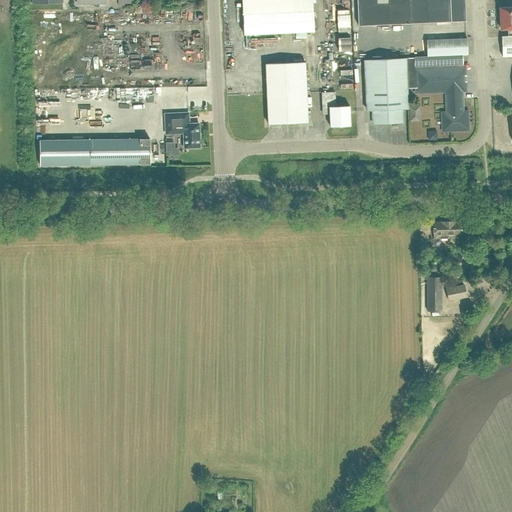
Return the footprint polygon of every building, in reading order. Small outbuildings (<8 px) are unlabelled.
[(312,0),(242,0),(243,14),(244,34),(314,31),(312,0)] [(427,20),(466,19),(464,0),(357,0),(358,26),(427,23),(427,20)] [(511,7),(500,8),(501,29),(507,29),(507,36),(501,36),(502,57),(511,56),(511,7)] [(340,31),(353,31),(352,8),(339,8),(340,31)] [(340,58),(355,57),(354,35),(339,36),(340,58)] [(426,41),(427,57),(462,55),(467,54),(466,38),(426,41)] [(407,88),(416,88),(416,93),(446,92),(447,113),(443,113),(443,130),(451,130),(451,128),(466,127),(466,123),(467,123),(467,115),(463,116),(462,91),(466,91),(465,67),(463,67),(462,55),(427,57),(414,57),(414,58),(365,60),(367,111),(373,111),(373,120),(402,119),(402,109),(408,109),(407,88)] [(268,124),(308,123),(305,62),(265,64),(268,124)] [(421,121),(420,105),(409,105),(409,121),(421,121)] [(350,106),(329,107),(330,128),(350,127),(350,106)] [(165,114),(165,131),(165,134),(183,133),(184,148),(200,148),(199,123),(189,124),(188,113),(165,114)] [(39,140),(40,165),(150,164),(150,139),(39,140)] [(433,239),(470,238),(470,221),(457,222),(457,221),(440,221),(440,222),(433,222),(433,239)] [(428,311),(442,311),(442,277),(428,277),(428,311)] [(449,301),(467,297),(464,284),(446,288),(449,301)]
